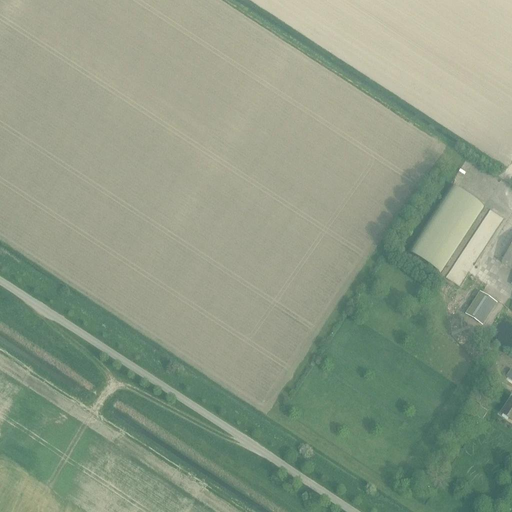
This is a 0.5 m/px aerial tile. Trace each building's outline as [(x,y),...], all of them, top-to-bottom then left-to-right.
[(483,207),(450,185),(406,252),(440,274),(483,207)] [(511,270),(511,246),(501,263),(511,270)] [(433,317),(457,333),(464,321),(456,316),(466,301),(450,290),(433,317)] [(469,313),(484,322),(497,301),(483,292),(469,313)] [(511,399),(501,414),(511,421),(511,399)] [(471,401),(466,410),(476,416),(481,408),(471,401)]
